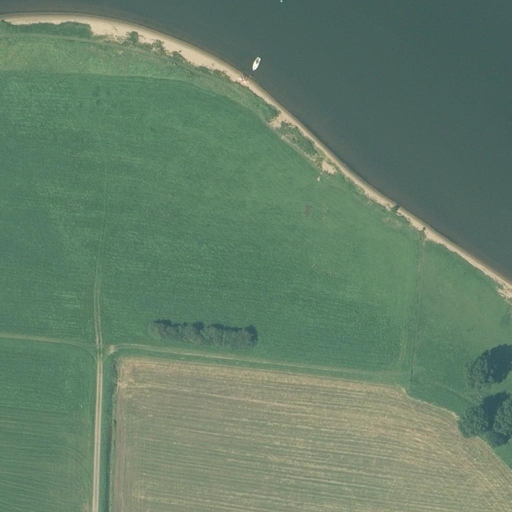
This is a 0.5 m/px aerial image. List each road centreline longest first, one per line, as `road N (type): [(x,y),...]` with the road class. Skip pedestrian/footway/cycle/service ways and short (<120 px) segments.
road 1 (track): [(0,332),(67,341),(85,326),(106,323),(173,348),(407,385),(487,439),(511,475)]
road 2 (track): [(99,511),(106,323)]
